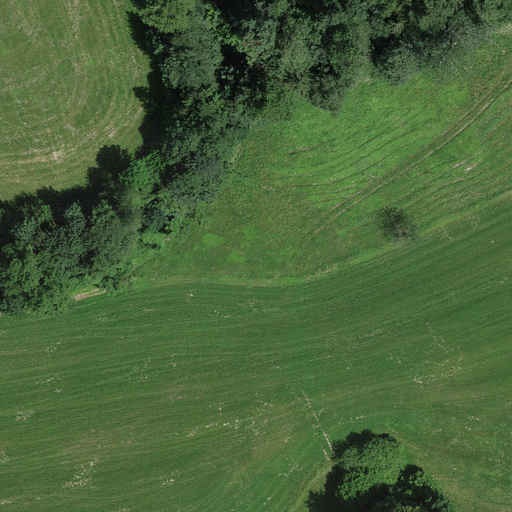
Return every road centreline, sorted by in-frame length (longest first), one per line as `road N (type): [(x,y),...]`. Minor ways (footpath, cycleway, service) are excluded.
road 1 (track): [(230,0),(270,60),(298,74),(482,21),(504,23),(511,38)]
road 2 (track): [(511,41),(451,123),(305,243)]
